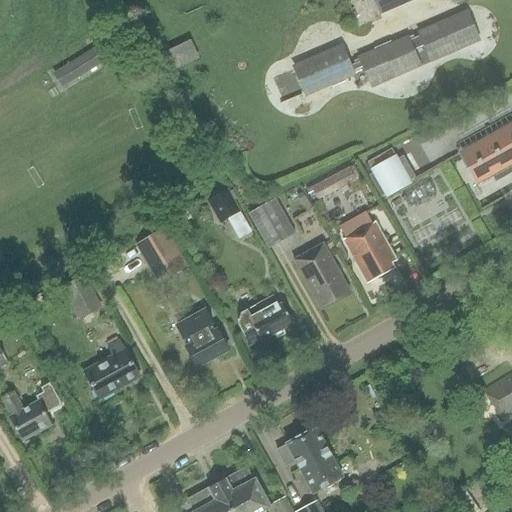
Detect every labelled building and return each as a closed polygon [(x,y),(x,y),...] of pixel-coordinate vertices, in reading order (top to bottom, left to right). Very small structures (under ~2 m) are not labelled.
[(401,0),(375,0),(381,12),(403,2),(401,0)] [(466,16),(469,15),(468,11),(418,33),(419,35),(413,38),(412,35),(390,44),(389,41),(373,48),(374,51),(353,61),(354,63),(348,66),(340,49),(294,69),(304,91),(300,93),(302,96),(329,84),(331,88),(344,82),(342,79),(360,71),(359,68),(363,66),(371,83),(416,63),(411,51),(424,45),(429,58),(475,38),(466,16)] [(169,50),(177,69),(206,57),(197,37),(169,50)] [(75,81),(104,65),(95,50),(67,66),(75,81)] [(511,168),(508,162),(511,159),(511,129),(463,157),(476,180),(488,173),(494,184),(511,174),(511,168)] [(393,149),(369,163),(374,173),(370,176),(383,198),(387,195),(389,198),(413,184),(411,180),(416,177),(404,156),(399,159),(393,149)] [(362,179),(355,166),(312,188),(319,202),(362,179)] [(243,210),(231,191),(209,203),(221,223),(243,210)] [(296,235),(276,200),(250,215),(270,250),(296,235)] [(392,263),(397,260),(376,223),(345,241),(365,278),(368,283),(394,268),(392,263)] [(170,234),(140,250),(159,284),(189,267),(170,234)] [(322,310),(351,293),(323,246),(294,263),(322,310)] [(89,281),(66,293),(80,320),(103,308),(89,281)] [(239,326),(245,338),(250,347),(260,341),(261,342),(274,335),(277,339),(283,335),(281,331),(292,325),(282,305),(278,307),(273,298),(255,307),(255,308),(242,315),(240,318),(239,322),(239,326)] [(175,327),(187,349),(184,350),(196,371),(228,353),(216,333),(215,334),(203,311),(175,327)] [(100,402),(140,380),(119,344),(108,351),(113,359),(84,375),(100,402)] [(0,368),(9,363),(0,347),(0,368)] [(511,377),(485,394),(502,422),(511,416),(511,377)] [(21,440),(49,424),(36,402),(22,409),(12,391),(0,397),(0,398),(10,414),(9,419),(21,440)] [(342,480),(314,431),(285,446),(286,447),(276,452),(285,467),(295,462),(313,496),(342,480)] [(246,470),(216,486),(231,511),(260,511),(268,508),(253,480),(252,481),(246,470)] [(231,511),(216,486),(188,502),(193,511),(231,511)] [(294,511),(286,498),(274,504),(277,511),(294,511)] [(324,511),(319,502),(299,511),(324,511)]
